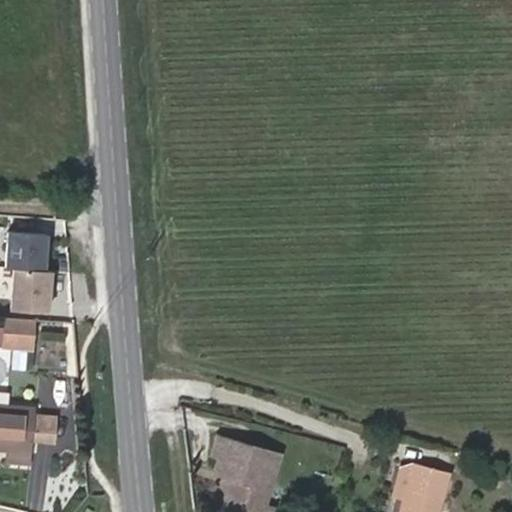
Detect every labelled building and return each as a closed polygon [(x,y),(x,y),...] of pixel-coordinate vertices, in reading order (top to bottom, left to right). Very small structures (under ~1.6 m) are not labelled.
[(47,233),(6,230),(3,265),(45,268),(47,233)] [(54,273),(12,270),(10,305),(51,308),(54,273)] [(33,348),(35,322),(6,320),(4,345),(33,348)] [(31,451),(32,430),(34,414),(34,408),(0,405),(0,448),(11,449),(31,451)] [(34,414),(32,430),(53,432),(54,415),(34,414)] [(266,511),(284,457),(224,439),(218,457),(225,459),(220,474),(237,479),(226,511),(266,511)] [(30,464),(31,451),(11,449),(10,462),(30,464)] [(396,498),(405,500),(416,464),(404,469),(396,498)] [(437,511),(449,474),(416,464),(401,511),(437,511)]
